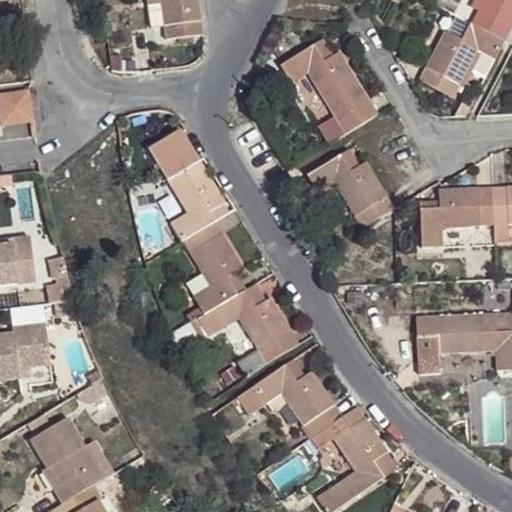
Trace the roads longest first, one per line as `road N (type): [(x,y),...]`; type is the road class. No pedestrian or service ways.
road 1 (residential): [(200,87),(372,395),(427,448),(511,502)]
road 2 (residential): [(100,94),(32,152),(0,156)]
